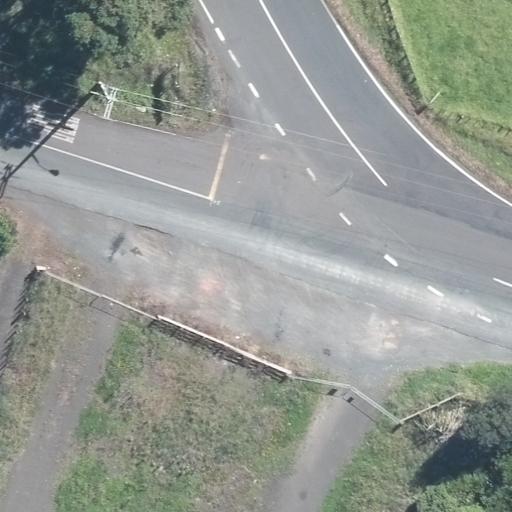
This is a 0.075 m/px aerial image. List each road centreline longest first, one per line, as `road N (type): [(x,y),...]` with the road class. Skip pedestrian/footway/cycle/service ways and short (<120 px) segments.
road 1 (unclassified): [(405,221),(301,221),(0,136)]
road 2 (tertiary): [(253,0),(342,148),(405,221)]
road 3 (tertiary): [(405,221),(511,287)]
